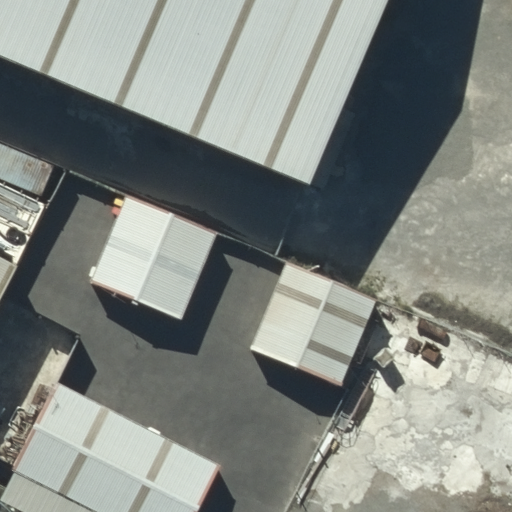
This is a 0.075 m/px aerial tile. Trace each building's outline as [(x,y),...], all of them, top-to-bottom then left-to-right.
[(314,0),(0,0),(0,24),(261,130),(314,0)] [(216,230),(125,193),(89,281),(181,318),(216,230)] [(0,295),(14,268),(0,260),(0,295)] [(374,298),(286,264),(251,347),(342,382),(374,298)] [(199,511),(218,474),(55,396),(0,510),(0,511),(199,511)] [(486,511),(429,489),(419,511),(486,511)]
